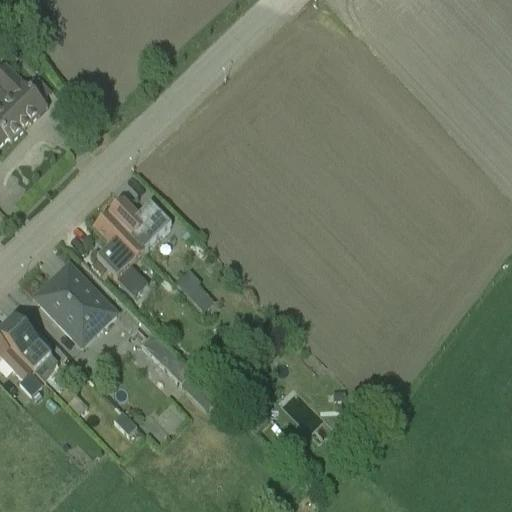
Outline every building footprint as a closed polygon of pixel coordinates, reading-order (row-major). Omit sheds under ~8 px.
[(0,166),(52,117),(5,68),(0,73),(0,166)] [(148,259),(178,230),(155,206),(144,218),(128,202),(110,220),(148,259)] [(148,259),(110,220),(96,233),(113,251),(102,261),(123,283),(148,259)] [(83,355),(121,318),(71,267),(33,304),(83,355)] [(191,291),(196,306),(214,300),(209,284),(191,291)] [(1,336),(38,375),(58,356),(22,317),(1,336)] [(26,386),(38,375),(1,336),(0,334),(0,365),(4,362),(26,386)]
